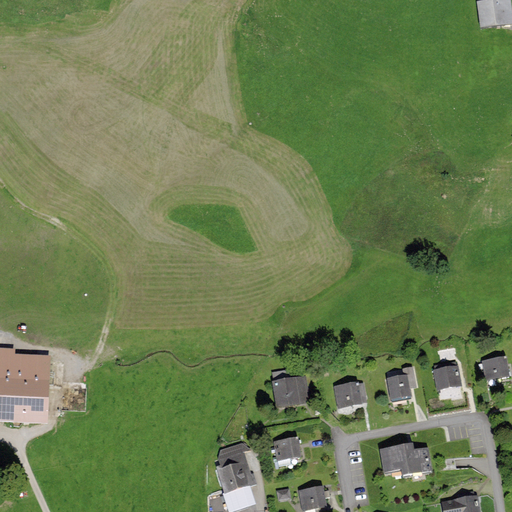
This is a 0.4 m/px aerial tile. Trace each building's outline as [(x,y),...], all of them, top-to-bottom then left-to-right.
[(508,0),(500,0),(474,3),(477,30),(511,27),(508,0)] [(14,350),(0,349),(0,423),(47,426),(51,358),(14,356),(14,350)] [(506,359),(482,362),(485,382),(509,378),(507,365),(506,359)] [(274,383),(272,383),(276,410),(306,405),(310,405),(305,376),(302,376),(300,368),(272,373),(274,383)] [(404,377),(387,380),(391,403),(411,400),(409,389),(413,388),(418,387),(415,368),(403,370),(404,377)] [(458,368),(434,371),(436,391),(460,388),(458,368)] [(364,382),(334,387),(337,411),(362,407),(362,404),(364,403),(367,403),(364,382)] [(301,457),(298,439),(275,443),(278,461),(301,457)] [(216,468),(226,496),(255,487),(243,453),(251,450),(242,444),(220,451),(218,461),(220,467),(216,468)] [(410,446),(380,451),(383,475),(400,472),(402,479),(433,474),(429,450),(414,452),(413,445),(410,446)] [(323,488),(299,492),(302,511),(309,511),(327,509),(323,488)] [(289,490),(277,492),(279,502),(291,500),(289,490)] [(479,511),(477,498),(442,503),(443,511),(479,511)]
